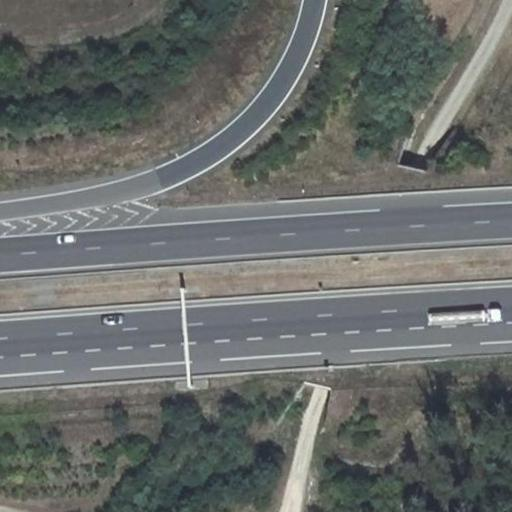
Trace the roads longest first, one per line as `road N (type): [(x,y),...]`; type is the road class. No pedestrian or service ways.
road 1 (track): [(508,0),(413,170),(322,389),(286,511)]
road 2 (motorway): [(511,220),(0,256)]
road 3 (motorway): [(0,345),(511,310)]
road 4 (motorway): [(317,0),(302,53),(268,105),(211,153),(117,196),(0,215)]
